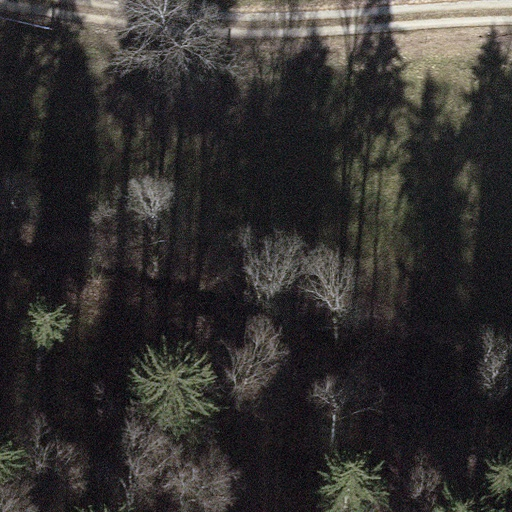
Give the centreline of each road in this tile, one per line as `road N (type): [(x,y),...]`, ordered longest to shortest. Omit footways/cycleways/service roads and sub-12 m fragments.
road 1 (track): [(511,487),(104,306),(0,272)]
road 2 (track): [(511,11),(198,24),(42,0)]
